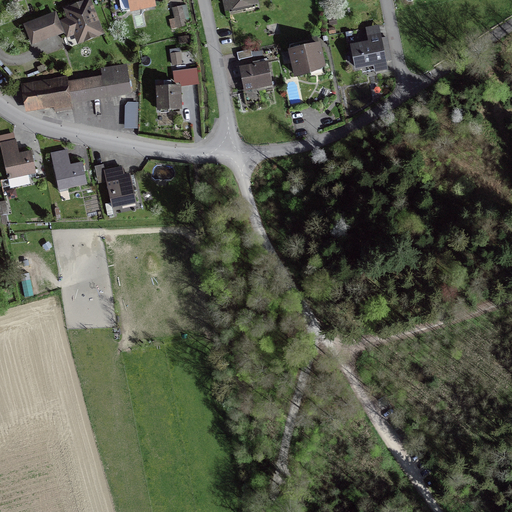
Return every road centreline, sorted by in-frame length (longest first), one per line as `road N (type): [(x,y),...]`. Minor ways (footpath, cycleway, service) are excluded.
road 1 (unclassified): [(271,497),(318,334),(269,250),(229,152)]
road 2 (residential): [(229,152),(170,153),(41,126),(0,104)]
road 3 (track): [(318,334),(336,349),(438,511)]
road 4 (residential): [(406,91),(353,129),(303,146),(229,152)]
road 5 (track): [(336,349),(511,298)]
road 6 (residential): [(229,152),(202,0)]
road 7 (unclassified): [(511,24),(406,91)]
